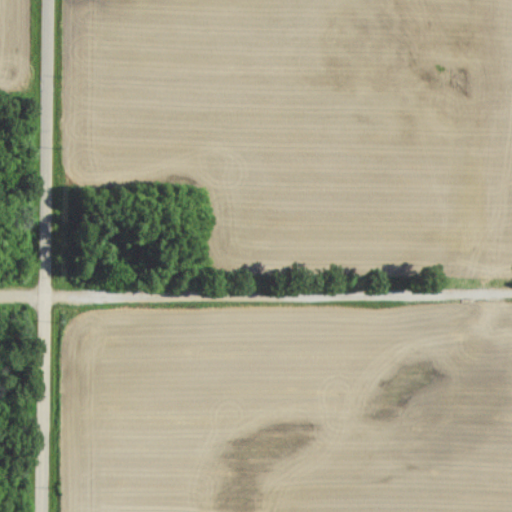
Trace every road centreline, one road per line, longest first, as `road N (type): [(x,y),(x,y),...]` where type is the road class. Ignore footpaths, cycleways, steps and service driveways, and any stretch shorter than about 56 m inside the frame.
road 1 (residential): [(46,511),(53,0)]
road 2 (residential): [(511,292),(0,289)]
